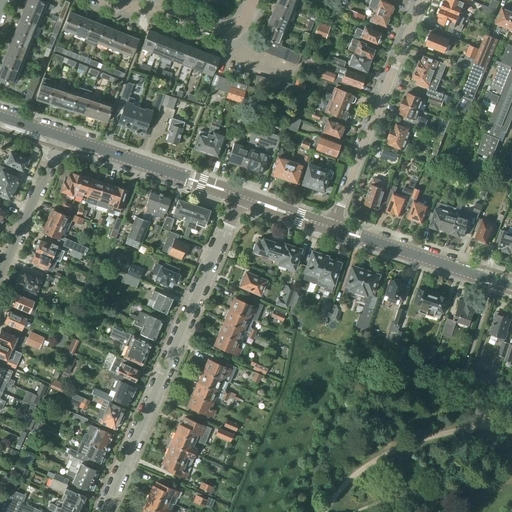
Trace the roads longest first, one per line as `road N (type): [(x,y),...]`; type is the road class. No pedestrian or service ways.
road 1 (residential): [(104,511),(239,196)]
road 2 (residential): [(333,228),(421,0)]
road 3 (residential): [(239,196),(61,138)]
road 4 (residential): [(511,286),(333,228)]
road 5 (residential): [(61,138),(0,278)]
road 6 (residential): [(234,34),(212,38),(109,0)]
